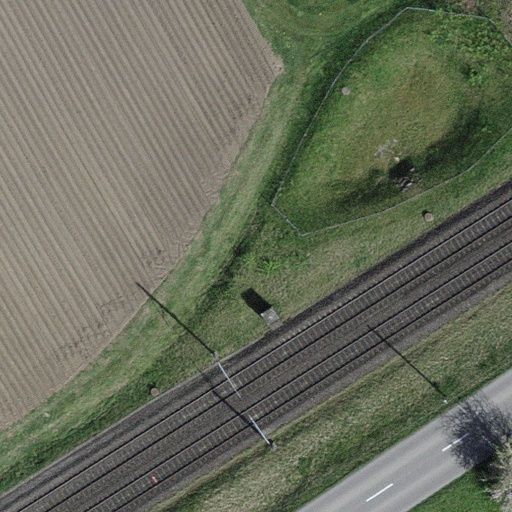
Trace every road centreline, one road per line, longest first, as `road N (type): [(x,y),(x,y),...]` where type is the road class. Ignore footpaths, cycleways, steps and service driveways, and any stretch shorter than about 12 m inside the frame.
road 1 (track): [(374,0),(311,60),(197,269),(122,351),(0,437)]
road 2 (tertiary): [(511,408),(354,511)]
